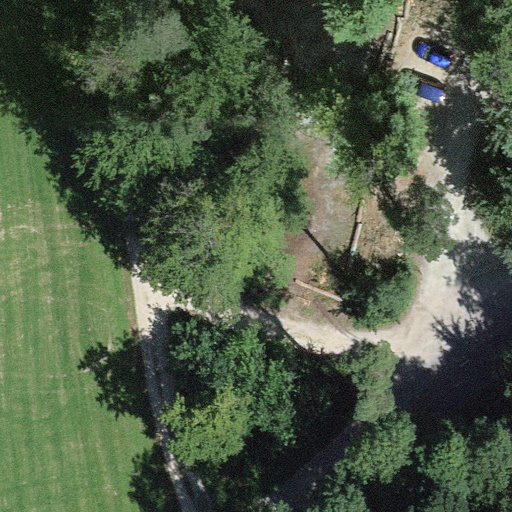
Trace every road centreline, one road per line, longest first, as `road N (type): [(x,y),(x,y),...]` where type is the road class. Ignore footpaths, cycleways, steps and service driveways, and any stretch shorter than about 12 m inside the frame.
road 1 (track): [(112,0),(142,269),(171,440),(209,511)]
road 2 (track): [(464,279),(389,340),(289,360),(200,317),(142,269)]
road 3 (track): [(497,0),(475,84),(464,279),(501,335)]
road 4 (residential): [(280,511),(304,483),(511,326)]
